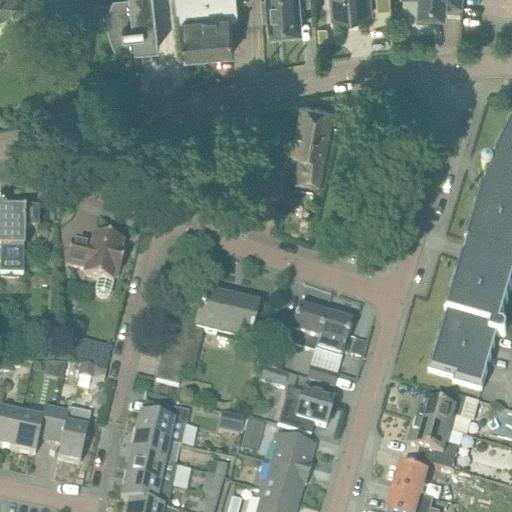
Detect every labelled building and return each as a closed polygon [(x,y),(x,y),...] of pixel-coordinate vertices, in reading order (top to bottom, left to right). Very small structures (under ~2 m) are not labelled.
[(0,0),(0,13),(8,10),(7,8),(22,0),(0,0)] [(159,47),(157,27),(154,0),(112,0),(112,2),(94,4),(95,22),(107,21),(107,26),(109,36),(113,46),(119,54),(126,61),(136,60),(137,73),(139,73),(136,49),(159,47)] [(237,14),(235,0),(175,0),(177,12),(180,12),(181,21),(182,20),(186,57),(234,52),(230,14),(237,14)] [(263,0),(264,14),(269,14),(271,32),(275,32),(276,32),(276,31),(281,31),(281,32),(282,32),(282,31),(301,29),(299,6),(311,5),(310,0),(263,0)] [(331,0),(332,17),(371,14),(370,0),(331,0)] [(388,0),(375,0),(377,10),(390,9),(388,0)] [(404,0),(404,11),(418,12),(418,14),(444,16),(445,5),(461,6),(461,0),(404,0)] [(299,155),(294,182),(319,187),(332,111),(301,105),(291,154),(299,155)] [(511,122),(511,123),(510,124),(509,125),(493,158),(495,159),(497,160),(499,163),(501,166),(494,167),(493,165),(492,164),(490,163),(488,163),(485,163),(484,165),(483,167),(482,169),(482,171),(483,173),(485,174),(487,175),(485,189),(481,188),(465,243),(509,256),(509,258),(511,258),(511,122)] [(403,177),(393,174),(392,176),(387,174),(381,194),(386,195),(384,203),(394,206),(395,203),(402,205),(409,182),(402,180),(403,177)] [(285,179),(256,179),(255,179),(255,201),(285,201),(285,179)] [(0,277),(22,278),(23,225),(36,225),(37,210),(0,209),(0,277)] [(83,277),(98,281),(96,291),(97,294),(100,297),(104,298),(107,297),(110,294),(114,279),(117,280),(125,250),(121,249),(123,244),(93,236),(90,248),(71,243),(65,266),(84,271),(83,277)] [(505,271),(461,258),(445,313),(448,314),(447,318),(444,317),(428,372),(454,379),(453,383),(482,391),(487,372),(480,370),(509,270),(506,269),(505,271)] [(175,299),(156,382),(178,387),(182,374),(193,330),(203,332),(248,343),(252,327),(257,308),(204,295),(202,305),(175,299)] [(314,352),(325,316),(298,308),(290,334),(279,330),(275,340),(281,342),(273,371),(280,373),(288,344),(314,352)] [(325,316),(314,352),(341,360),(351,324),(325,316)] [(358,329),(354,342),(365,345),(368,333),(358,329)] [(89,343),(74,340),(76,364),(79,365),(84,366),(89,343)] [(354,344),(351,355),(361,358),(364,347),(354,344)] [(0,363),(0,371),(13,372),(13,364),(0,363)] [(93,380),(96,369),(84,366),(79,365),(76,377),(93,381),(93,380)] [(337,375),(310,367),(306,380),(334,388),(337,375)] [(280,373),(273,371),(265,368),(260,383),(284,390),(288,375),(280,373)] [(106,371),(96,369),(93,380),(104,382),(106,371)] [(0,390),(0,448),(13,451),(21,416),(0,411),(0,410),(4,391),(0,390)] [(288,390),(285,400),(277,426),(310,436),(314,425),(325,428),(333,403),(313,397),(303,394),(288,390)] [(420,399),(414,422),(452,433),(464,436),(464,435),(468,436),(472,422),(461,419),(467,400),(443,393),(440,404),(420,399)] [(475,420),(479,403),(470,400),(466,418),(475,420)] [(134,437),(169,444),(180,446),(188,413),(163,408),(160,420),(139,415),(134,437)] [(41,421),(21,416),(13,451),(35,456),(39,434),(51,437),(56,411),(43,409),(41,421)] [(56,411),(51,437),(61,439),(57,461),(79,465),(87,430),(65,426),(68,414),(56,411)] [(246,423),(223,417),(219,431),(242,437),(246,423)] [(247,433),(264,437),(267,425),(250,420),(247,433)] [(414,422),(407,445),(426,450),(423,463),(442,468),(452,470),(459,448),(448,445),(452,433),(414,422)] [(270,464),(308,476),(311,465),(309,465),(314,447),(275,435),(272,445),(275,445),(270,464)] [(176,467),(164,464),(169,444),(134,437),(130,458),(164,465),(176,468),(176,467)] [(130,458),(125,479),(171,489),(176,468),(164,465),(130,458)] [(213,476),(223,479),(227,466),(217,463),(213,476)] [(305,487),(308,476),(270,464),(264,484),(261,483),(259,492),(298,503),(303,486),(305,487)] [(421,497),(421,495),(428,473),(401,466),(394,489),(421,497)] [(218,499),(223,479),(213,476),(208,497),(218,499)] [(167,510),(171,489),(125,479),(121,501),(128,503),(129,502),(155,508),(155,507),(163,509),(167,510)] [(435,499),(421,495),(421,497),(394,489),(387,511),(437,511),(431,510),(435,499)] [(295,511),(298,503),(259,492),(256,500),(259,501),(255,511),(295,511)] [(208,497),(203,511),(214,511),(218,499),(208,497)] [(128,503),(126,511),(162,511),(163,509),(155,507),(155,508),(129,502),(128,503)]
